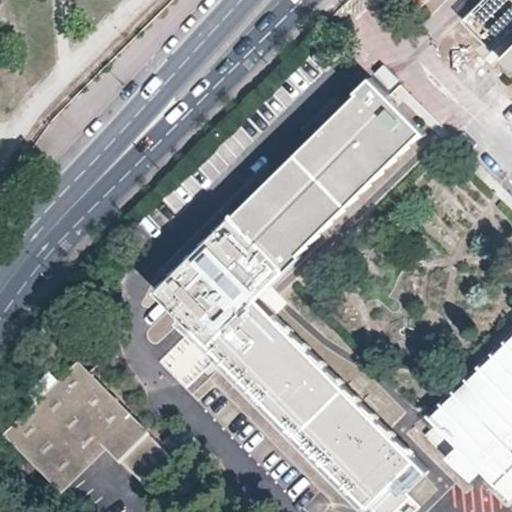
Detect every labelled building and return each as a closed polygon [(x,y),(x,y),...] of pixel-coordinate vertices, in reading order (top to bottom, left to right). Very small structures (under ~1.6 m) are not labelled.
[(511,36),(498,50),(511,64),(511,36)] [(367,74),(228,206),(154,275),(143,309),(171,338),(190,320),(351,493),(420,429),(274,272),(283,265),(419,126),(367,74)] [(511,492),(511,491),(511,322),(426,408),(511,492)] [(56,486),(127,415),(75,362),(4,433),(56,486)] [(191,481),(146,434),(126,454),(150,479),(142,487),(163,510),(191,481)]
